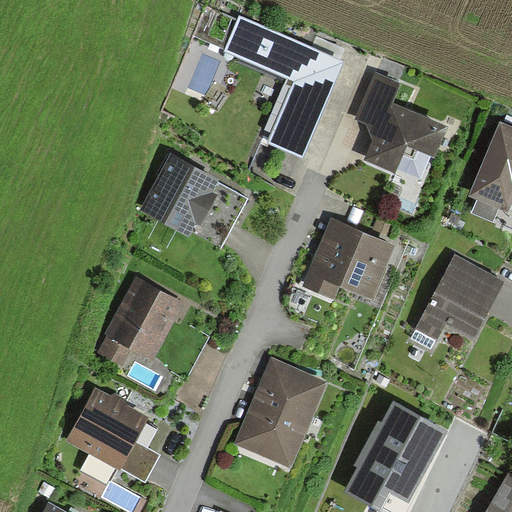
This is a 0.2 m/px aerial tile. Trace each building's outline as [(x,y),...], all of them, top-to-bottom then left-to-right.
[(340,55),(241,15),(227,48),(298,77),(275,134),(304,145),(340,55)] [(434,144),(443,119),(391,99),(398,80),(377,73),(361,117),(381,124),(370,154),(393,163),(404,133),(434,144)] [(511,119),(499,115),(469,190),(509,206),(511,197),(511,119)] [(220,174),(171,148),(140,206),(189,232),(220,174)] [(389,244),(335,222),(311,281),(334,290),(339,279),(370,292),(389,244)] [(498,280),(455,258),(420,324),(436,332),(445,316),(472,330),(498,280)] [(179,304),(137,282),(102,347),(122,358),(129,346),(150,358),(179,304)] [(320,381),(275,363),(243,439),(290,458),(320,381)] [(140,413),(96,390),(72,436),(116,459),(140,413)] [(407,488),(440,425),(395,402),(352,485),(378,498),(388,478),(407,488)] [(511,511),(511,479),(508,477),(487,511),(511,511)] [(106,497),(135,505),(139,490),(110,482),(106,497)] [(69,511),(50,502),(45,511),(69,511)]
